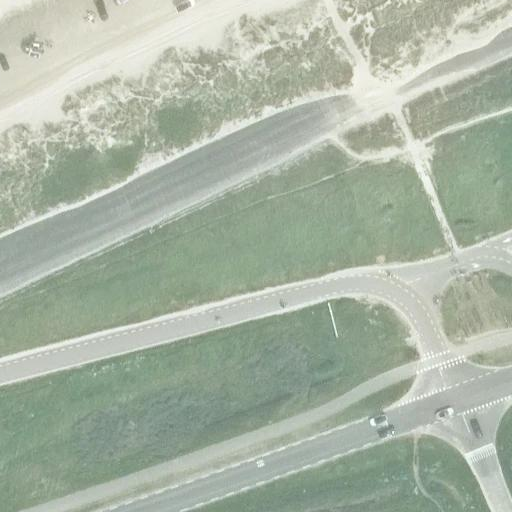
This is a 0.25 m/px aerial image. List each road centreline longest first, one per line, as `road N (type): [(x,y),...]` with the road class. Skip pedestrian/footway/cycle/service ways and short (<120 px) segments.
road 1 (unclassified): [(457,398),(420,309),(393,286),(354,282),(0,373)]
road 2 (secondary): [(138,511),(457,398)]
road 3 (unclassified): [(507,511),(457,398)]
